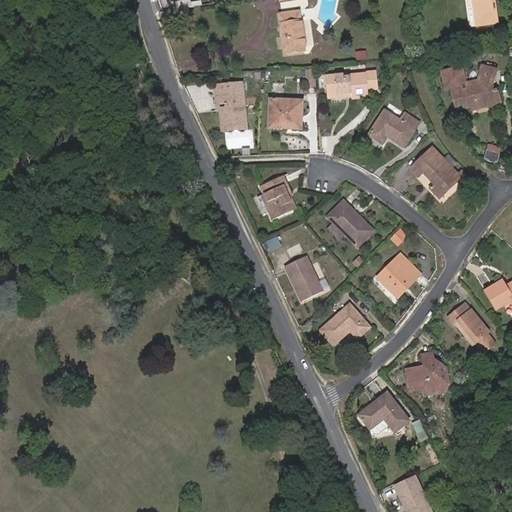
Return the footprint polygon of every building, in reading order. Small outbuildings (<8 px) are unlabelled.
[(467,0),(468,1),(473,0),(476,21),(498,18),(495,0),(467,0)] [(498,18),(476,21),(477,27),(499,24),(498,18)] [(307,47),(303,20),(280,23),(284,50),(286,50),(286,54),(306,51),(305,48),(307,47)] [(489,93),(498,91),(497,89),(494,90),(492,85),(497,70),(483,66),(479,81),(466,84),(461,68),(442,73),(447,90),(451,89),(457,111),(472,107),(476,106),(477,109),(492,105),(489,93)] [(327,77),(329,99),(368,95),(368,90),(378,89),(376,72),(352,75),(352,78),(344,78),(343,75),(327,77)] [(222,130),(247,128),(242,84),(218,86),(220,103),(225,103),(226,111),(220,111),(222,130)] [(501,103),(498,91),(489,93),(492,105),(501,103)] [(291,124),(291,128),(301,129),(302,102),(270,100),(269,123),(291,124)] [(385,112),(370,136),(383,144),(387,136),(404,146),(418,123),(406,115),(401,122),(385,112)] [(499,160),(502,146),(488,144),(486,158),(499,160)] [(443,160),(432,149),(412,168),(418,176),(423,172),(435,185),(432,188),(440,197),(455,183),(460,178),(464,174),(461,170),(457,174),(451,168),(443,160)] [(456,164),(448,156),(443,160),(451,168),(456,164)] [(460,188),(470,179),(464,174),(460,178),(455,183),(460,188)] [(287,197),(290,196),(292,195),(283,177),(278,179),(287,197)] [(296,209),(290,196),(287,197),(278,179),(261,186),(265,195),(262,197),(273,219),(296,209)] [(344,202),(340,205),(354,219),(357,215),(344,202)] [(354,219),(340,205),(328,217),(358,246),(373,231),(357,215),(354,219)] [(407,238),(400,231),(391,240),(398,247),(407,238)] [(409,276),(416,269),(400,254),(377,278),(398,299),(405,291),(403,288),(412,279),(409,276)] [(300,286),(306,300),(324,291),(308,257),(285,268),(295,289),(300,286)] [(422,275),(416,269),(409,276),(412,279),(403,288),(405,291),(422,275)] [(503,281),(486,291),(497,309),(511,300),(511,283),(506,287),(503,281)] [(301,303),(306,300),(300,286),(295,289),(301,303)] [(489,332),(466,303),(448,317),(454,325),(456,323),(473,345),(475,343),(483,352),(495,343),(487,333),(489,332)] [(370,327),(350,305),(321,330),(335,346),(350,331),(358,339),(370,327)] [(439,385),(448,383),(446,370),(433,360),(432,354),(424,356),(426,371),(423,373),(418,369),(407,371),(409,383),(416,390),(421,387),(427,390),(428,394),(440,391),(439,385)] [(410,422),(388,394),(360,416),(371,430),(372,429),(376,434),(379,435),(390,426),(395,433),(410,422)] [(432,511),(416,476),(393,486),(405,511),(432,511)]
